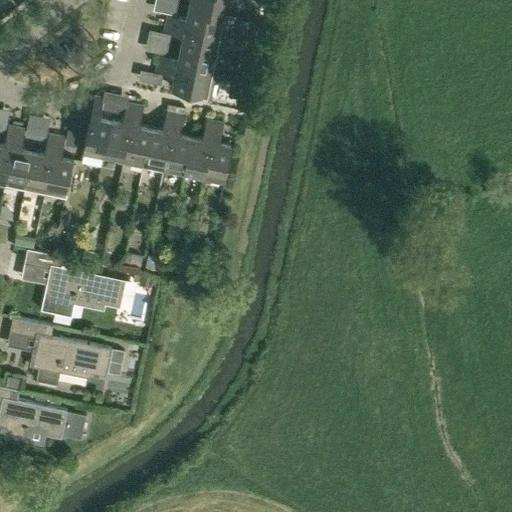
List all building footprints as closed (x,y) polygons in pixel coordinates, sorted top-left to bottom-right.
[(190,0),(189,5),(228,13),(230,0),(190,0)] [(224,33),(228,13),(189,5),(187,17),(168,13),(166,21),(224,33)] [(219,53),(224,33),(166,21),(165,30),(183,34),(181,45),(219,53)] [(215,73),(219,53),(181,45),(178,57),(160,53),(158,61),(215,73)] [(211,94),(215,73),(158,61),(156,70),(175,74),(172,86),(211,94)] [(103,156),(111,117),(100,114),(104,96),(95,94),(83,151),(103,156)] [(123,160),(135,103),(127,101),(123,119),(111,117),(103,156),(123,160)] [(143,164),(151,125),(140,123),(144,104),(135,103),(123,160),(143,164)] [(163,168),(175,111),(167,109),(163,128),(151,125),(143,164),(163,168)] [(183,172),(191,134),(180,131),(184,113),(175,111),(163,168),(183,172)] [(203,177),(215,120),(207,118),(203,136),(191,134),(183,172),(203,177)] [(215,120),(203,177),(224,181),(232,142),(220,140),(224,121),(215,120)] [(0,181),(5,182),(17,125),(8,124),(4,142),(0,141),(0,181)] [(25,187),(33,148),(22,146),(25,127),(17,125),(5,182),(25,187)] [(45,191),(57,134),(48,132),(44,150),(33,148),(25,187),(45,191)] [(57,134),(45,191),(66,195),(74,156),(62,154),(65,135),(57,134)] [(78,233),(68,230),(63,252),(63,253),(81,257),(83,252),(87,235),(78,233)] [(169,241),(167,251),(173,252),(180,254),(182,243),(169,241)] [(72,314),(74,301),(77,290),(104,296),(103,301),(120,305),(126,277),(65,264),(68,255),(27,246),(25,260),(50,265),(41,308),(72,314)] [(141,254),(126,251),(124,262),(124,264),(141,268),(143,259),(144,254),(141,254)] [(146,263),(145,267),(156,269),(158,260),(159,254),(148,252),(146,263)] [(139,283),(152,286),(152,283),(153,283),(154,283),(158,284),(159,280),(160,276),(155,275),(147,273),(143,272),(140,272),(135,270),(134,278),(135,278),(140,279),(139,281),(139,283)] [(60,369),(68,371),(71,361),(90,365),(89,369),(106,373),(112,345),(51,333),(53,323),(13,315),(10,328),(35,334),(29,363),(39,365),(36,378),(57,382),(60,369)] [(10,374),(7,384),(19,386),(22,376),(10,374)] [(0,383),(0,397),(2,398),(0,406),(0,428),(6,430),(5,435),(25,439),(26,434),(28,423),(45,427),(44,432),(46,432),(61,435),(62,433),(81,437),(87,412),(67,408),(17,397),(19,388),(0,383)]
